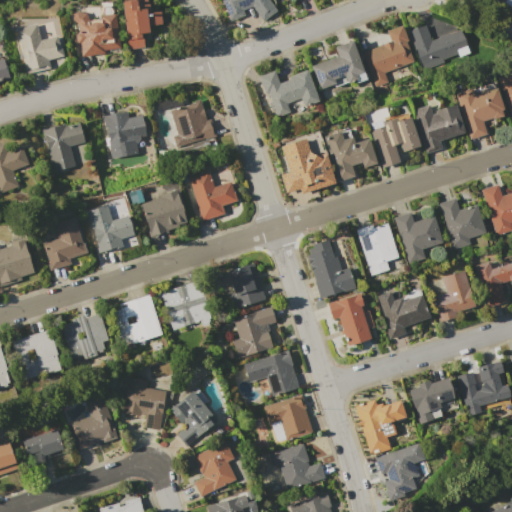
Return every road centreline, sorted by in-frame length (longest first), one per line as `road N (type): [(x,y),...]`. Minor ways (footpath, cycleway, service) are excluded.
road 1 (residential): [(190,0),(231,93),(360,511)]
road 2 (residential): [(511,150),(0,311)]
road 3 (residential): [(220,61),(0,108)]
road 4 (residential): [(511,324),(325,385)]
road 5 (residential): [(379,0),(220,61)]
road 6 (residential): [(150,464),(5,511)]
